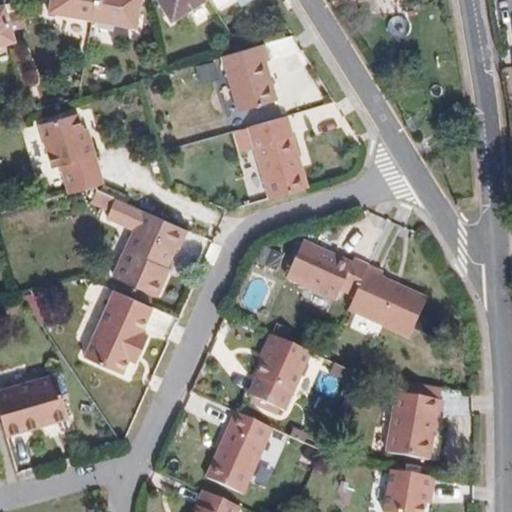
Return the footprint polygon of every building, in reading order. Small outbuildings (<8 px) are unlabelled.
[(93,20),(96,0),(50,0),(49,12),(93,20)] [(96,0),(93,20),(137,29),(143,0),(96,0)] [(205,0),(158,0),(171,21),(205,0)] [(0,46),(17,42),(6,3),(0,4),(0,46)] [(265,61),(269,59),(264,43),(240,50),(223,55),(239,110),(276,99),(265,61)] [(198,64),(201,79),(224,75),(221,60),(198,64)] [(225,110),(236,108),(229,82),(219,85),(225,110)] [(92,144),(87,145),(83,129),(79,114),(42,124),(54,167),(62,165),(70,193),(98,186),(104,184),(92,144)] [(255,147),(270,199),(308,188),(287,115),(233,132),(239,152),(255,147)] [(92,144),(88,128),(83,129),(87,145),(92,144)] [(165,280),(161,278),(167,266),(175,246),(180,248),(187,231),(108,194),(99,214),(135,231),(114,276),(157,296),(165,280)] [(411,338),(430,292),(302,240),(287,278),(345,302),(342,309),(411,338)] [(165,280),(171,267),(167,266),(161,278),(165,280)] [(129,359),(132,353),(139,356),(149,336),(141,333),(152,307),(115,290),(85,357),(122,374),(129,359)] [(248,398),(283,414),(311,352),(271,335),(260,359),(264,361),(248,398)] [(129,359),(136,362),(139,356),(132,353),(129,359)] [(56,375),(0,390),(0,409),(7,435),(69,418),(56,375)] [(401,393),(441,400),(443,387),(403,380),(401,393)] [(441,400),(401,393),(398,393),(388,453),(430,459),(434,431),(437,415),(442,416),(444,400),(441,400)] [(270,435),(273,427),(237,412),(208,478),(243,494),(256,465),(270,435)] [(423,511),(425,503),(427,492),(432,492),(435,477),(392,470),(384,511),(423,511)] [(195,511),(237,511),(240,506),(205,491),(195,511)]
